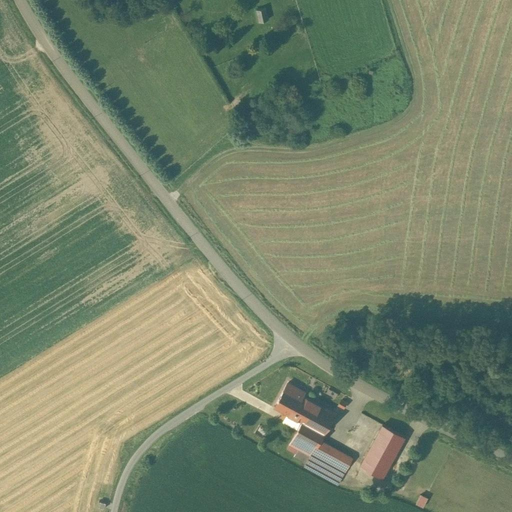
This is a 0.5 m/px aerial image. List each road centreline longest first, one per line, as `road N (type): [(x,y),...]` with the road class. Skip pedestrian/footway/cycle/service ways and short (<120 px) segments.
road 1 (unclassified): [(24,0),(189,231),(295,343)]
road 2 (unclassified): [(114,511),(132,462),(160,431),(295,343)]
road 3 (unclassified): [(295,343),(370,391),(511,461)]
